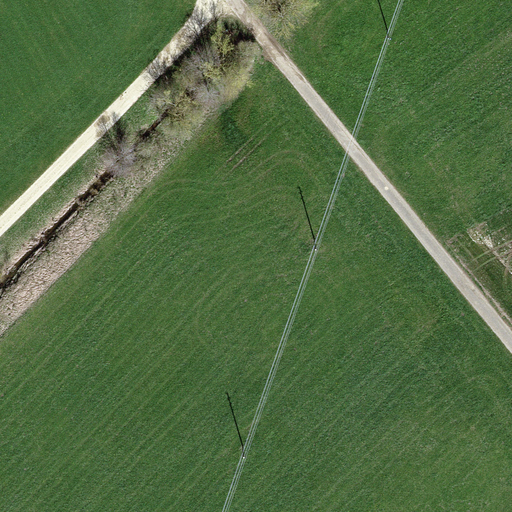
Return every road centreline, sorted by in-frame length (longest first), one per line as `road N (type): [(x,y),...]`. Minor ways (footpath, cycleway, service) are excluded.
road 1 (track): [(511,345),(234,0)]
road 2 (track): [(221,0),(0,224)]
